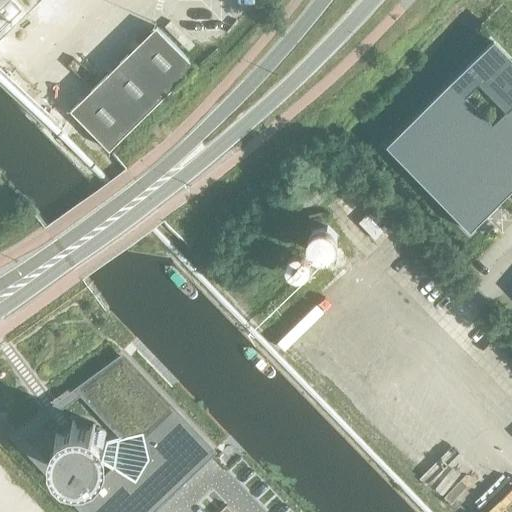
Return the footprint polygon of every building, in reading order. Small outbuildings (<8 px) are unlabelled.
[(0,0),(0,32),(33,0),(0,0)] [(167,71),(184,55),(156,26),(70,110),(109,150),(180,81),(174,76),(173,77),(167,71)] [(511,61),(492,41),(386,145),(469,231),(511,189),(511,61)] [(174,76),(180,81),(195,66),(184,55),(167,71),(173,77),(174,76)] [(333,250),(337,235),(327,223),(323,211),(308,215),(311,227),(307,242),(318,253),(333,250)] [(57,451),(53,451),(54,454),(58,453),(58,454),(60,453),(67,464),(67,465),(67,466),(65,470),(67,471),(69,467),(70,468),(71,466),(84,468),(84,470),(85,470),(86,474),(88,474),(87,469),(88,469),(88,467),(98,460),(100,461),(100,460),(114,469),(77,503),(85,511),(148,511),(160,501),(158,495),(169,485),(173,490),(213,452),(124,356),(79,388),(124,437),(108,440),(108,439),(104,440),(103,439),(102,440),(94,429),(95,428),(94,427),(97,424),(95,422),(92,426),(91,427),(78,425),(77,423),(76,419),(73,419),(74,424),(73,424),(74,426),(68,430),(63,433),(62,432),(61,433),(58,431),(56,433),(60,435),(60,436),(61,436),(59,449),(57,450),(57,451)]
